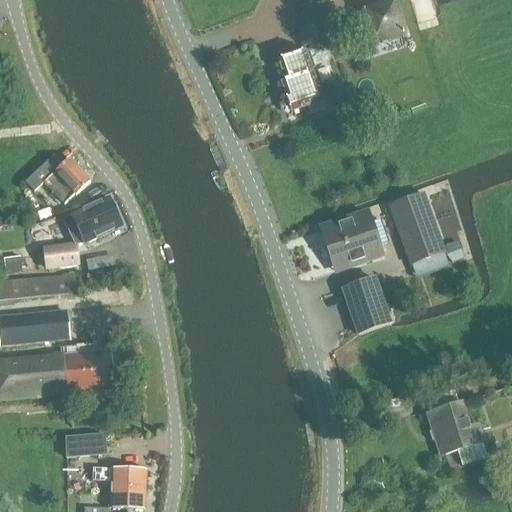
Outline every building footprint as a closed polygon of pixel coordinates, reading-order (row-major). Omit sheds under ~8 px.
[(379,0),(357,7),(370,47),(405,35),(393,0),(379,0)] [(277,80),(283,97),(280,103),(283,109),(289,112),(289,113),(307,107),(309,114),(323,108),(309,69),(312,68),(307,54),(304,54),(303,51),(275,61),(281,79),(277,80)] [(90,184),(89,183),(68,161),(62,166),(54,158),(26,185),(33,193),(42,184),(62,206),(72,196),(74,199),(90,184)] [(424,195),(391,206),(411,267),(444,256),(424,195)] [(75,246),(84,245),(121,228),(107,199),(62,220),(73,246),(75,246)] [(328,251),(373,236),(365,214),(333,225),(335,231),(323,235),(328,251)] [(373,236),(328,251),(334,267),(346,263),(348,268),(380,257),(373,236)] [(460,239),(447,241),(450,262),(464,259),(460,239)] [(73,246),(44,250),(47,270),(77,265),(75,246),(73,246)] [(87,269),(116,263),(114,253),(85,259),(87,269)] [(0,303),(77,297),(75,278),(0,284),(0,303)] [(356,336),(388,325),(373,280),(341,291),(356,336)] [(65,313),(0,319),(0,343),(0,348),(68,341),(65,313)] [(0,401),(112,391),(109,354),(0,364),(0,401)] [(465,464),(482,458),(477,445),(482,443),(476,426),(467,429),(460,406),(428,416),(441,457),(460,450),(465,464)] [(102,437),(65,439),(66,459),(103,457),(102,437)] [(108,491),(144,492),(145,471),(92,469),(91,482),(109,483),(108,491)] [(144,492),(108,491),(108,510),(85,509),(84,511),(125,511),(125,510),(144,511),(144,492)]
